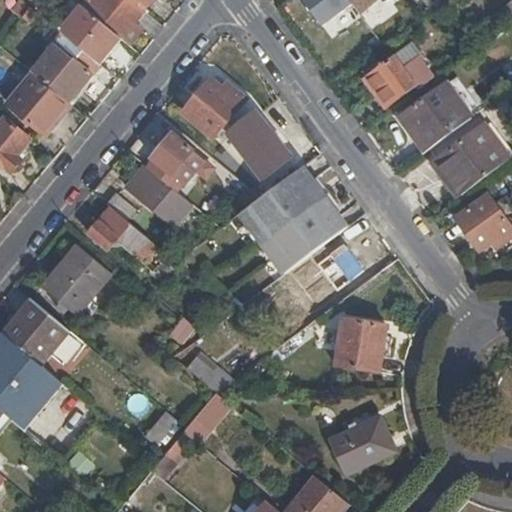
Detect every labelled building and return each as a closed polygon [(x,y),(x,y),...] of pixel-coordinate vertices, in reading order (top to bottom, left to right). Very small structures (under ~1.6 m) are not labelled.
[(23,0),(15,11),(24,18),(33,7),(23,0)] [(88,0),(85,5),(123,38),(137,22),(146,11),(132,0),(88,0)] [(132,0),(146,11),(155,0),(132,0)] [(353,3),(350,0),(305,0),(325,25),(353,3)] [(355,0),(364,11),(378,0),(355,0)] [(444,1),(443,0),(424,0),(432,10),(444,1)] [(67,35),(102,65),(123,38),(85,5),(62,31),(67,35)] [(137,22),(123,38),(132,45),(145,29),(137,22)] [(70,103),(102,65),(67,35),(36,75),(70,103)] [(412,44),(397,56),(407,69),(422,58),(412,44)] [(418,85),(421,89),(437,77),(422,58),(407,69),(397,56),(368,78),(389,107),(418,85)] [(48,138),(74,107),(70,103),(36,75),(10,106),(48,138)] [(213,79),(186,111),(217,136),(249,98),(234,87),(230,92),(213,79)] [(404,116),(430,150),(474,118),(448,83),(404,116)] [(260,106),(229,130),(265,177),(297,152),(260,106)] [(17,156),(31,140),(7,120),(0,127),(0,164),(11,173),(22,161),(17,156)] [(463,194),(511,158),(486,124),(437,159),(463,194)] [(206,161),(174,135),(156,158),(154,160),(173,176),(186,187),(206,161)] [(136,141),(128,151),(147,167),(154,160),(156,158),(136,141)] [(154,160),(147,167),(167,183),(173,176),(154,160)] [(268,241),(324,198),(302,169),(277,188),(263,199),(246,211),(268,241)] [(179,193),(169,185),(150,207),(177,229),(195,207),(179,193)] [(118,194),(110,205),(113,208),(128,220),(137,210),(118,194)] [(511,222),(491,194),(458,218),(482,250),(500,237),(505,244),(511,238),(511,222)] [(291,271),(347,229),(324,198),(268,241),(291,271)] [(164,279),(178,262),(171,256),(128,220),(113,208),(91,234),(111,251),(119,242),(164,279)] [(171,256),(178,262),(198,247),(187,237),(171,256)] [(319,264),(337,290),(364,270),(345,244),(319,264)] [(46,289),(79,318),(113,275),(80,247),(46,289)] [(35,301),(5,335),(31,357),(44,368),(73,333),(35,301)] [(199,329),(188,320),(174,335),(185,345),(199,329)] [(388,326),(347,320),(339,365),(380,372),(388,326)] [(4,333),(0,338),(0,408),(5,412),(14,420),(27,429),(63,385),(44,368),(31,357),(5,335),(4,333)] [(188,369),(203,381),(215,373),(200,360),(188,369)] [(125,403),(137,418),(153,406),(141,391),(125,403)] [(232,406),(218,394),(189,429),(186,432),(200,444),(208,434),(217,424),(232,406)] [(243,415),(232,406),(217,424),(228,433),(243,415)] [(178,420),(168,411),(148,436),(157,444),(178,420)] [(0,417),(0,437),(14,420),(5,412),(0,417)] [(381,417),(332,440),(348,473),(398,451),(381,417)] [(186,432),(168,454),(178,463),(193,446),(197,449),(200,444),(186,432)] [(208,434),(200,444),(218,459),(226,449),(208,434)] [(82,451),(71,464),(87,478),(98,465),(82,451)] [(337,511),(347,501),(317,476),(286,511),(337,511)] [(344,511),(351,505),(347,501),(337,511),(344,511)] [(281,511),(269,502),(260,511),(281,511)]
